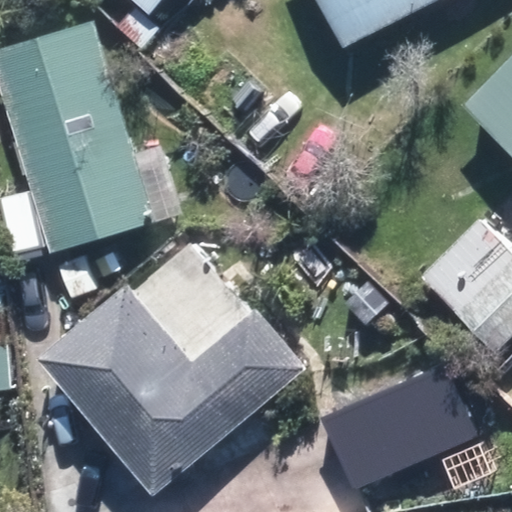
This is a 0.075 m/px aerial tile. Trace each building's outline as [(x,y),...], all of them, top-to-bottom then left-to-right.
[(136,0),(152,14),(164,0),(136,0)] [(316,0),(341,49),(440,0),(316,0)] [(0,49),(0,88),(48,254),(178,216),(157,145),(129,152),(92,24),(0,49)] [(511,57),(466,106),(511,149),(511,57)] [(469,311),(510,350),(511,348),(511,239),(498,227),(446,281),(473,307),(469,311)] [(84,260),(95,286),(132,270),(121,243),(84,260)] [(45,358),(160,490),(306,365),(256,308),(250,312),(191,244),(136,291),(131,284),(45,358)] [(0,391),(19,391),(16,304),(0,304),(0,391)] [(327,416),(360,490),(488,432),(471,394),(438,410),(422,373),(327,416)]
